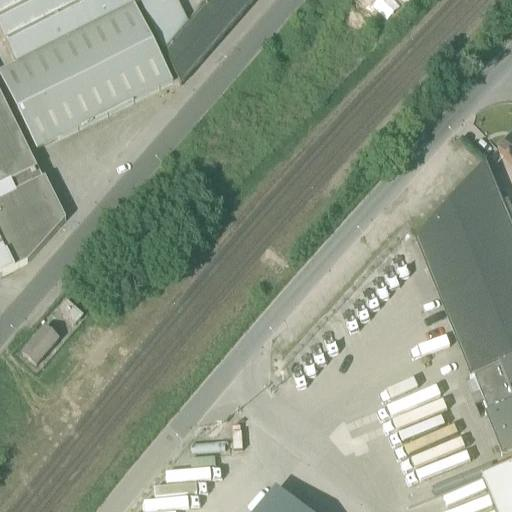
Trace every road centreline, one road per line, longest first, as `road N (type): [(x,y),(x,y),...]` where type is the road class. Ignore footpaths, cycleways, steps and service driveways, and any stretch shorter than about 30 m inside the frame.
road 1 (unclassified): [(111,511),(308,273),(511,62)]
road 2 (unclassified): [(0,333),(291,0)]
